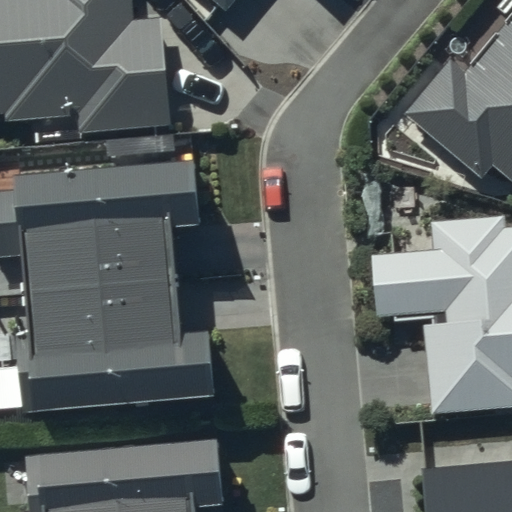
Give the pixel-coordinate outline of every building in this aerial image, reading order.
[(0,0),(0,123),(5,123),(6,131),(78,125),(79,141),(167,134),(158,31),(132,33),(129,0),(0,0)] [(207,0),(229,19),(245,0),(207,0)] [(511,28),(468,82),(454,71),(411,122),(485,185),(495,174),(511,188),(511,28)] [(0,281),(27,280),(36,428),(214,417),(210,353),(182,354),(175,246),(199,245),(195,182),(18,193),(20,219),(0,220),(0,281)] [(433,264),(375,267),(378,324),(448,320),(448,336),(427,337),(432,422),(511,416),(511,239),(504,240),(503,228),(431,232),(433,264)] [(221,511),(217,464),(38,481),(40,511),(221,511)] [(511,511),(511,469),(425,477),(427,511),(511,511)]
